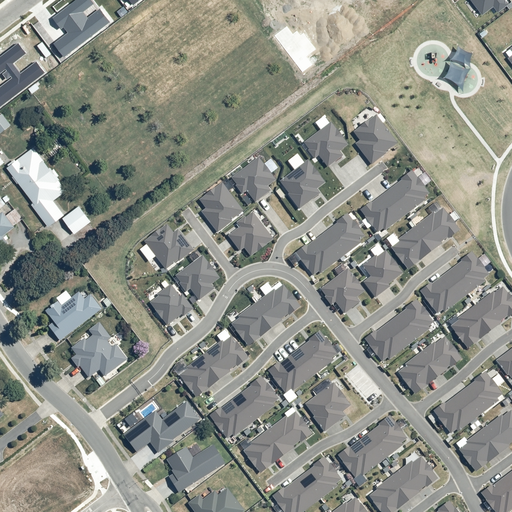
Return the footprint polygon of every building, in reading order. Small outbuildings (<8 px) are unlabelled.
[(93,4),(90,0),(75,0),(53,18),(61,29),(64,27),(68,33),(53,44),(64,57),(110,22),(99,9),(88,18),(83,12),(93,4)] [(508,5),(505,0),(470,0),(482,15),(492,7),(497,13),(508,5)] [(27,54),(18,43),(0,56),(0,73),(5,69),(6,71),(2,74),(7,80),(11,77),(0,86),(0,107),(45,73),(36,61),(21,73),(14,64),(27,54)] [(359,140),(355,143),(372,164),(387,152),(386,151),(398,142),(376,114),(353,132),(359,140)] [(0,133),(11,125),(4,115),(0,117),(0,133)] [(340,150),(348,144),(331,122),(304,142),(316,158),(319,155),(328,167),(344,156),(340,150)] [(7,168),(34,204),(32,205),(48,227),(64,215),(53,201),(66,191),(33,148),(7,168)] [(236,185),(242,194),(247,190),(256,202),(271,190),(268,186),(276,180),(259,157),(231,177),(237,184),(236,185)] [(288,194),(299,209),(320,193),(317,188),(325,182),(307,159),(280,180),(290,192),(288,194)] [(360,210),(380,234),(430,194),(411,171),(360,210)] [(201,211),(217,232),(232,221),(231,219),(244,210),(222,182),(199,199),(206,208),(201,211)] [(91,221),(79,205),(63,217),(74,233),(91,221)] [(390,247),(410,270),(461,231),(441,208),(390,247)] [(251,256),(274,239),(253,211),(237,223),(240,226),(228,236),(240,250),(244,247),(251,256)] [(14,227),(2,212),(0,213),(0,250),(9,244),(2,236),(14,227)] [(297,252),(316,275),(367,236),(348,213),(297,252)] [(178,229),(174,232),(167,224),(144,241),(166,269),(178,260),(179,261),(193,250),(178,229)] [(372,276),(364,282),(375,297),(391,286),(389,284),(404,273),(386,250),(377,256),(377,255),(364,265),(372,276)] [(493,276),(473,252),(418,292),(438,316),(493,276)] [(179,283),(185,291),(190,288),(199,299),(214,288),(211,284),(220,278),(203,255),(175,275),(181,282),(179,283)] [(357,298),(365,292),(348,269),(322,289),(334,304),(337,301),(347,313),(360,302),(357,298)] [(182,294),(180,296),(171,284),(157,294),(158,295),(150,302),(167,325),(182,314),(184,316),(194,308),(182,294)] [(302,308),(285,286),(279,290),(277,288),(271,291),(235,319),(237,322),(233,325),(250,347),(302,308)] [(511,299),(501,286),(450,327),(468,350),(511,315),(511,299)] [(49,326),(61,340),(103,309),(91,295),(86,299),(80,292),(63,305),(60,301),(46,311),(55,323),(49,326)] [(368,339),(384,362),(434,325),(417,301),(368,339)] [(100,369),(105,376),(129,360),(117,344),(113,347),(108,341),(112,338),(100,322),(90,330),(93,334),(72,348),(77,354),(72,359),(78,368),(81,366),(89,377),(100,369)] [(268,372),(285,394),(292,390),(294,393),(336,361),(334,358),(337,355),(320,333),(268,372)] [(396,373),(412,393),(459,357),(445,336),(396,373)] [(249,359),(232,337),(226,342),(224,339),(182,370),(184,373),(180,376),(198,399),(249,359)] [(511,349),(497,361),(511,379),(511,349)] [(451,434),(504,396),(486,373),(433,413),(451,434)] [(210,416),(227,438),(233,434),(236,437),(278,405),(276,402),(279,399),(262,377),(210,416)] [(333,383),(304,405),(324,432),(347,418),(343,413),(352,407),(333,383)] [(151,442),(157,451),(201,419),(188,401),(163,420),(156,411),(125,434),(138,452),(151,442)] [(511,410),(460,450),(477,471),(511,444),(511,410)] [(295,411),(244,450),(260,474),(313,434),(295,411)] [(389,418),(339,455),(358,482),(408,442),(389,418)] [(170,477),(179,492),(225,464),(213,446),(194,457),(188,447),(167,459),(175,473),(170,477)] [(420,456),(370,495),(381,511),(395,511),(439,480),(420,456)] [(324,457),(273,496),(284,511),(305,511),(344,483),(324,457)] [(511,470),(481,494),(494,511),(504,511),(511,506),(511,470)] [(243,511),(247,510),(230,488),(218,496),(215,492),(204,500),(200,496),(190,503),(196,511),(243,511)] [(336,511),(366,511),(356,498),(336,511)]
